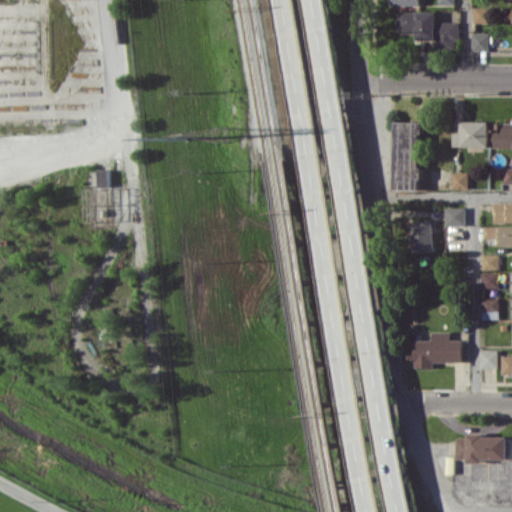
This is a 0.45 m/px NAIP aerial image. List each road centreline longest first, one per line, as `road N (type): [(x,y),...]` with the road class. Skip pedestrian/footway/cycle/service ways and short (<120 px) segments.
road 1 (track): [(147,0),(151,78),(203,366),(223,387),(271,402),(405,401)]
road 2 (motorway): [(411,511),(317,0)]
road 3 (motorway): [(287,0),(380,511)]
road 4 (residential): [(366,0),(373,199),(405,401)]
road 5 (residential): [(511,76),(367,73)]
